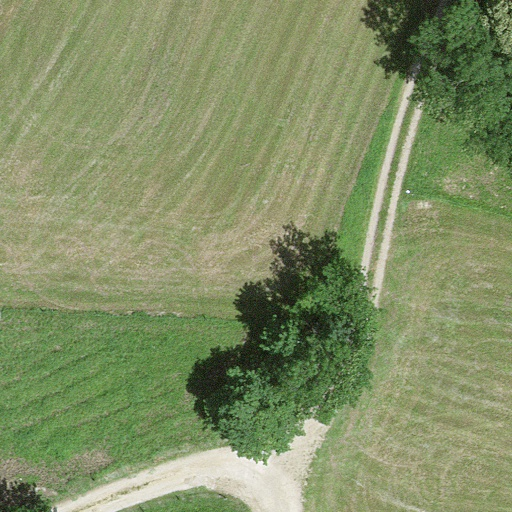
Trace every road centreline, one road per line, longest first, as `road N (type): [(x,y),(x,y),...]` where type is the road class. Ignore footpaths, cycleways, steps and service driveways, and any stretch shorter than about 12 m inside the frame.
road 1 (track): [(248,477),(334,388),(446,0)]
road 2 (track): [(248,477),(207,465),(83,511)]
